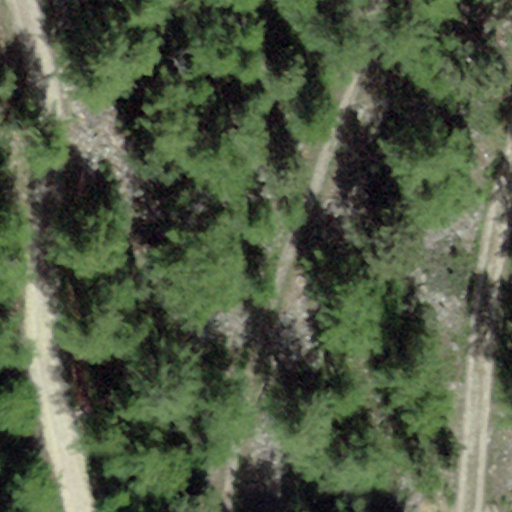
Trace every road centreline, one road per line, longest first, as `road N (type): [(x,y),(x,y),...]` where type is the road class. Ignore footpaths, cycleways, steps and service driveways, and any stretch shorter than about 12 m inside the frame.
road 1 (track): [(87,511),(23,0)]
road 2 (track): [(511,155),(480,299),(461,511)]
